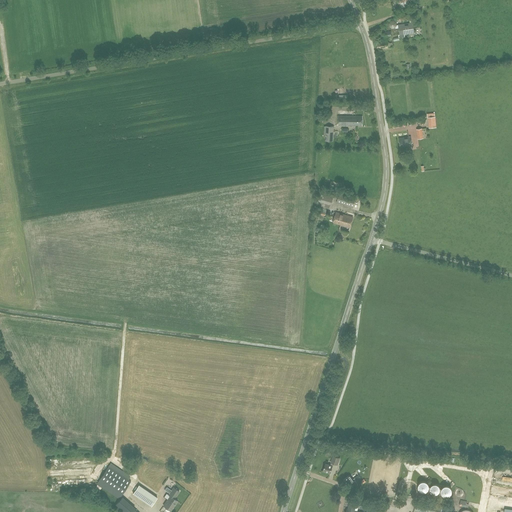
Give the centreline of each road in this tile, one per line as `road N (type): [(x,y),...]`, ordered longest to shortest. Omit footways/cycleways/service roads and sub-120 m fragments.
road 1 (unclassified): [(0,83),(360,24)]
road 2 (tertiary): [(371,238),(283,511)]
road 3 (tertiary): [(360,24),(386,163),(371,238)]
road 4 (unclassified): [(511,275),(371,238)]
road 5 (track): [(112,460),(125,320)]
